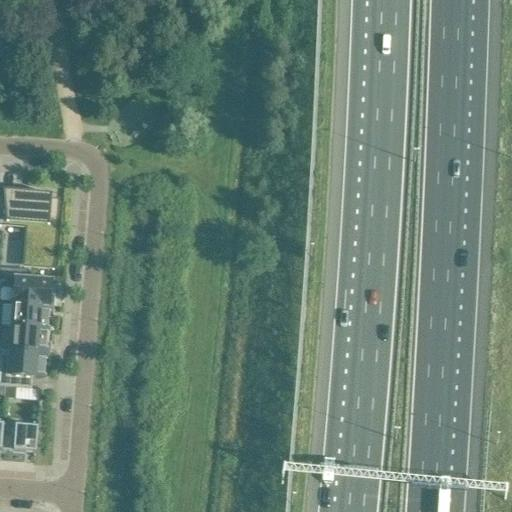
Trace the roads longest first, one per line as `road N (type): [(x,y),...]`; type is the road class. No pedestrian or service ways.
road 1 (motorway): [(381,0),(348,511)]
road 2 (motorway): [(433,511),(458,0)]
road 3 (residential): [(69,499),(93,161),(0,149)]
